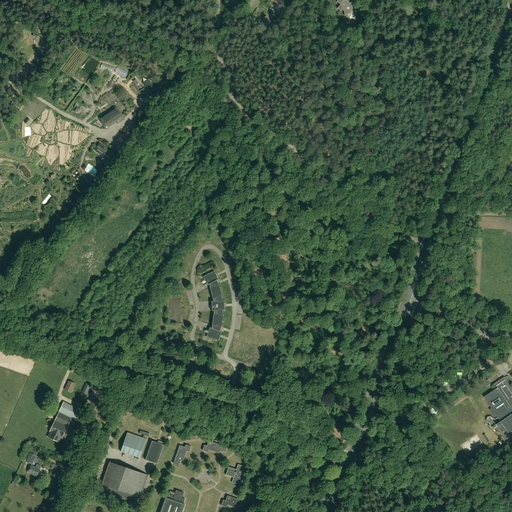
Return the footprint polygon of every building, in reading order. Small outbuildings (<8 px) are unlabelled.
[(338,0),(337,2),(340,5),(337,9),(341,12),(342,11),(344,12),(344,16),(348,19),(348,22),(349,22),(351,20),(353,21),(356,18),(352,15),(356,11),(352,8),(355,4),(351,1),(352,0),(338,0)] [(140,85),(151,92),(153,89),(151,88),(153,85),(144,79),(140,85)] [(106,129),(123,118),(116,107),(99,119),(106,129)] [(143,128),(138,124),(121,149),(125,152),(143,128)] [(96,148),(105,154),(105,153),(108,149),(99,143),(96,148)] [(104,170),(110,161),(103,156),(96,164),(104,170)] [(217,340),(220,331),(218,330),(220,326),(222,314),(221,314),(221,310),(223,310),(222,300),(220,300),(220,296),(221,296),(217,284),(215,280),(217,279),(213,271),(201,276),(205,285),(207,284),(208,286),(211,298),(212,298),(212,301),(210,301),(210,310),(212,310),(212,313),(210,325),(211,325),(210,328),(208,327),(205,336),(217,340)] [(495,422),(502,432),(506,430),(511,437),(511,436),(511,388),(504,377),(493,385),(496,389),(484,397),(492,408),(489,410),(495,418),(497,417),(499,419),(495,422)] [(68,381),(64,390),(71,393),(75,384),(68,381)] [(85,384),(81,393),(86,396),(90,386),(90,385),(91,383),(86,382),(85,384)] [(55,421),(67,428),(71,429),(75,420),(80,410),(63,402),(59,413),(55,421)] [(67,428),(55,421),(50,432),(50,433),(48,437),(58,442),(61,437),(62,438),(67,428)] [(227,448),(208,441),(207,446),(204,446),(202,451),(208,453),(208,450),(219,454),(220,451),(225,453),(227,448)] [(152,442),(145,460),(157,464),(163,446),(152,442)] [(185,448),(179,446),(178,451),(175,450),(174,452),(177,453),(173,464),(179,466),(180,461),(183,462),(186,452),(189,452),(191,447),(186,445),(185,448)] [(30,452),(25,461),(32,465),(33,462),(35,463),(39,457),(30,452)] [(136,503),(138,497),(139,498),(147,475),(110,463),(100,491),(136,503)] [(27,472),(36,477),(40,470),(39,470),(41,467),(37,464),(35,468),(31,465),(27,472)] [(239,486),(242,477),(245,478),(245,476),(243,475),(245,468),(238,465),(236,470),(228,468),(226,475),(233,478),(232,483),(239,486)] [(160,511),(182,511),(185,505),(183,504),(185,499),(182,498),(184,493),(176,490),(175,493),(170,491),(169,493),(166,493),(165,495),(168,496),(167,499),(165,498),(160,511)] [(245,502),(235,499),(236,496),(233,495),(232,498),(227,496),(225,501),(223,500),(221,506),(226,508),(227,505),(238,509),(238,506),(243,508),(245,502)]
